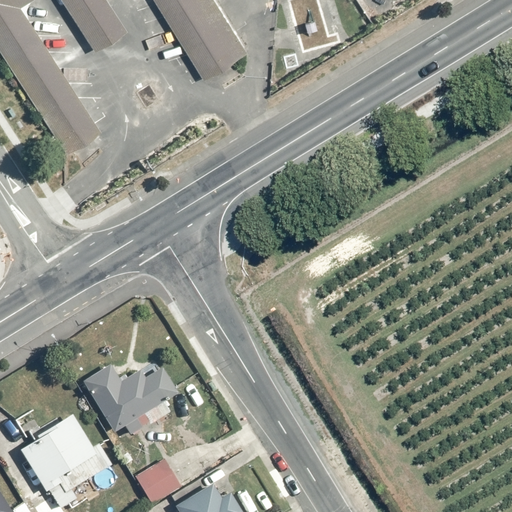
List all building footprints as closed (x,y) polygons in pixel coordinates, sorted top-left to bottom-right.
[(0,0),(0,45),(69,156),(104,133),(24,8),(37,0),(61,0),(94,53),(129,32),(109,0),(158,0),(206,79),(248,53),(216,0),(0,0)] [(142,369),(125,378),(116,363),(85,380),(114,433),(126,426),(130,434),(170,412),(164,401),(179,392),(165,366),(146,377),(142,369)] [(23,449),(44,484),(23,497),(32,511),(54,511),(61,508),(76,499),(71,489),(114,463),(101,443),(95,447),(74,413),(34,437),(36,441),(23,449)] [(185,484),(167,455),(135,475),(152,504),(185,484)] [(242,511),(244,511),(223,476),(177,504),(181,511),(242,511)] [(0,511),(29,511),(23,502),(14,507),(0,483),(0,511)]
